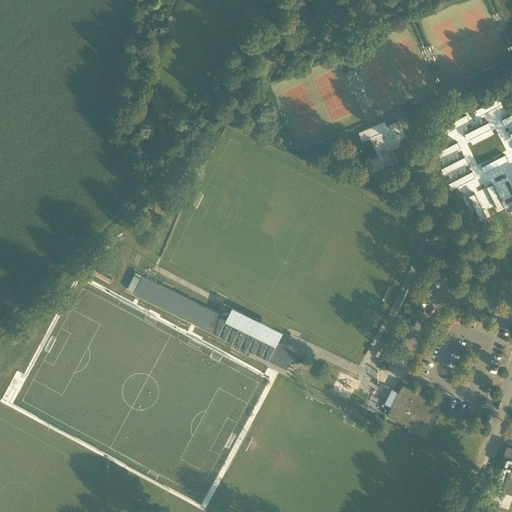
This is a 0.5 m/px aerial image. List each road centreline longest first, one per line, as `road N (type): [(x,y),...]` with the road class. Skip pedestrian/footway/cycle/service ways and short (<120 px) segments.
road 1 (track): [(156,183),(274,18)]
road 2 (unclassified): [(511,377),(452,511)]
